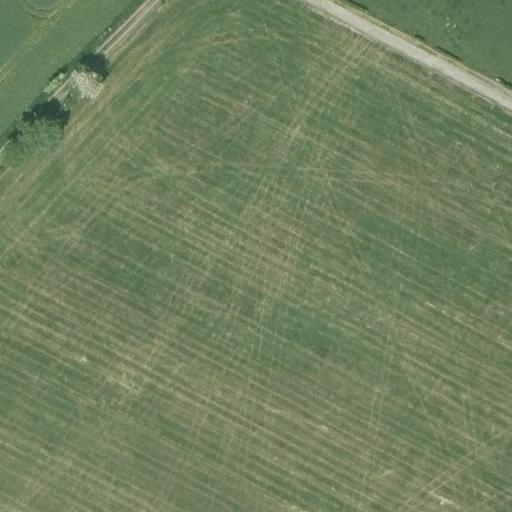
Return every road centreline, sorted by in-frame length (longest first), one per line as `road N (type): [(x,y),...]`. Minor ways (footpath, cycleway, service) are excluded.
road 1 (track): [(511,105),(313,0)]
road 2 (track): [(153,0),(0,160)]
